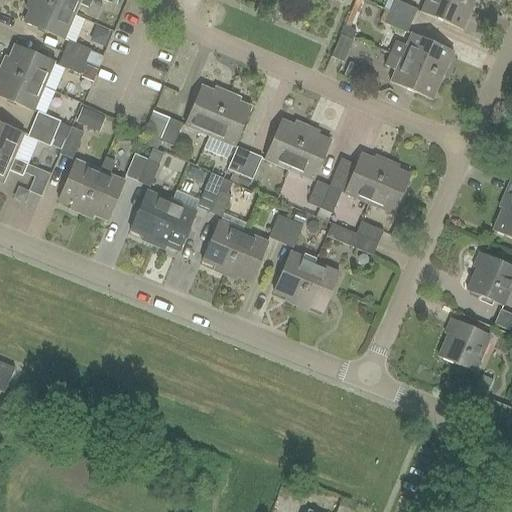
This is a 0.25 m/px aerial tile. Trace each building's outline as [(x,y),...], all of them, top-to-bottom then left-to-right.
[(66,40),(76,16),(37,0),(31,0),(27,10),(31,11),(26,23),(66,40)] [(37,0),(76,16),(81,3),(90,7),(93,0),(106,0),(113,3),(114,0),(37,0)] [(463,32),(474,7),(458,0),(425,0),(420,14),(463,32)] [(390,12),(412,22),(417,11),(395,1),(390,12)] [(407,34),(412,22),(390,12),(385,25),(407,34)] [(356,33),(345,28),(332,58),(344,64),(353,42),(352,41),(356,33)] [(400,59),(443,78),(453,54),(411,35),(405,48),(395,44),(390,55),(400,59)] [(65,53),(87,62),(92,50),(70,41),(65,53)] [(2,68),(45,87),(55,64),(15,47),(11,58),(7,56),(2,68)] [(81,75),(87,62),(65,53),(60,66),(81,75)] [(432,102),(443,78),(400,59),(390,55),(390,57),(399,61),(390,84),(432,102)] [(0,98),(34,113),(45,87),(2,68),(0,71),(0,83),(0,98)] [(210,137),(228,94),(217,89),(215,92),(204,87),(187,127),(210,137)] [(228,94),(210,137),(235,148),(252,108),(239,102),(241,99),(228,94)] [(83,105),(76,120),(99,130),(106,115),(83,105)] [(55,135),(60,124),(61,123),(38,113),(33,125),(55,135)] [(175,147),(184,125),(171,119),(162,141),(175,147)] [(289,171),(308,128),(296,123),(295,127),(282,121),(265,161),(289,171)] [(0,154),(13,160),(37,170),(37,169),(14,159),(24,135),(0,124),(0,154)] [(67,140),(61,155),(73,160),(84,134),(60,124),(55,135),(67,140)] [(49,146),(55,135),(33,125),(28,138),(49,146)] [(308,128),(289,171),(314,182),(332,142),(318,136),(320,133),(308,128)] [(240,175),(250,153),(238,148),(228,170),(240,175)] [(250,153),(240,175),(254,181),(263,159),(250,153)] [(52,176),(37,170),(13,160),(0,154),(0,181),(3,183),(9,170),(24,177),(25,173),(37,177),(30,192),(43,197),(52,176)] [(138,183),(147,160),(135,155),(125,178),(138,183)] [(370,205),(389,162),(375,156),(374,160),(362,155),(345,195),(370,205)] [(147,160),(138,183),(150,188),(160,166),(147,160)] [(83,215),(102,172),(76,161),(60,200),(72,205),(70,209),(83,215)] [(389,162),(370,205),(394,216),(411,176),(399,171),(401,167),(389,162)] [(102,172),(83,215),(94,220),(96,215),(108,221),(125,182),(102,172)] [(199,183),(207,186),(197,208),(209,213),(219,191),(224,181),(203,172),(199,183)] [(224,181),(219,191),(209,213),(221,219),(231,196),(228,194),(232,184),(224,181)] [(502,209),(492,231),(511,239),(511,181),(499,208),(502,209)] [(321,210),(331,188),(318,182),(308,204),(321,210)] [(331,188),(321,210),(333,215),(342,193),(331,188)] [(153,245),(171,202),(148,192),(131,231),(142,236),(141,240),(153,245)] [(171,202),(153,245),(165,250),(167,246),(179,252),(196,212),(171,202)] [(225,276),(244,233),(247,225),(226,216),(222,224),(219,222),(203,261),(215,267),(213,271),(225,276)] [(281,244),(291,222),(279,217),(269,239),(281,244)] [(291,222),(281,244),(294,250),(303,227),(291,222)] [(362,223),(357,236),(378,245),(384,232),(362,223)] [(401,243),(406,231),(394,225),(388,237),(401,243)] [(352,247),(357,236),(336,227),(331,239),(352,247)] [(244,233),(225,276),(237,281),(239,277),(252,282),(268,243),(244,233)] [(357,236),(352,247),(373,256),(378,245),(357,236)] [(297,307),(315,264),(291,254),(275,292),(286,297),(284,302),(297,307)] [(502,307),(511,285),(511,268),(479,254),(473,268),(476,269),(466,292),(502,307)] [(315,264),(297,307),(309,312),(311,308),(324,313),(340,274),(315,264)] [(511,333),(511,316),(500,311),(494,325),(511,333)] [(474,374),(489,337),(450,320),(444,335),(447,336),(438,358),(474,374)] [(15,370),(5,365),(0,363),(0,391),(5,394),(15,370)] [(502,425),(507,414),(485,404),(480,415),(502,425)]
